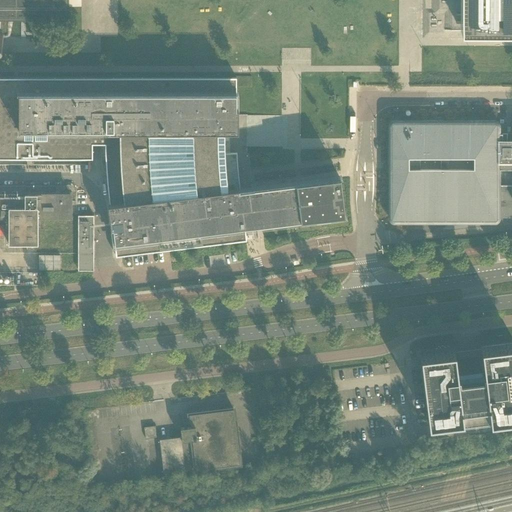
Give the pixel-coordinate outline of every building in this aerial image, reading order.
[(7,20),(13,20),(20,20),(23,20),(25,20),(68,20),(68,7),(68,0),(0,0),(0,20),(1,20),(7,20)] [(511,0),(461,0),(461,29),(511,29),(511,0)] [(236,87),(236,78),(231,78),(18,78),(13,78),(0,78),(0,158),(27,159),(33,159),(88,159),(92,159),(92,126),(105,126),(105,133),(105,150),(106,168),(107,185),(109,202),(115,252),(116,257),(121,256),(169,250),(242,241),(246,240),(245,226),(262,224),(344,212),(343,206),(340,176),(240,189),(242,203),(234,204),(232,193),(231,181),(230,170),(231,170),(232,170),(233,169),(233,168),(233,167),(234,166),(233,166),(233,165),(233,164),(232,164),(231,163),(230,163),(229,163),(229,147),(229,143),(228,131),(228,116),(236,116),(236,93),(236,87)] [(495,121),(494,120),(393,121),(392,121),(391,121),(391,122),(390,122),(390,123),(389,123),(389,124),(389,125),(389,163),(389,217),(389,218),(389,219),(390,220),(391,221),(392,222),(393,222),(394,222),(494,222),(495,222),(496,221),(497,221),(498,220),(498,219),(498,218),(498,217),(498,203),(511,202),(511,132),(502,133),(501,133),(498,133),(498,125),(498,124),(498,123),(498,122),(497,122),(496,121),(495,121)] [(8,244),(26,244),(38,244),(38,218),(72,218),(72,201),(72,193),(0,192),(0,218),(8,218),(8,244)] [(78,271),(93,271),(93,245),(94,245),(94,216),(78,216),(78,245),(78,271)] [(53,271),(54,271),(54,270),(60,270),(60,255),(54,255),(53,255),(45,255),(39,255),(39,270),(45,270),(45,271),(45,270),(53,270),(53,271)] [(420,357),(387,362),(394,417),(390,418),(391,428),(428,423),(489,415),(489,420),(511,416),(511,342),(483,346),(480,346),(480,347),(481,354),(471,355),(471,354),(470,353),(469,353),(469,352),(468,352),(467,352),(467,353),(466,353),(465,353),(465,354),(465,355),(464,355),(464,356),(455,357),(454,350),(454,349),(419,354),(420,357)] [(135,412),(154,412),(154,404),(130,404),(130,410),(135,410),(135,412)] [(159,439),(163,473),(240,464),(233,409),(189,414),(191,427),(181,428),(182,437),(159,439)] [(144,427),(145,439),(157,437),(155,426),(144,427)]
